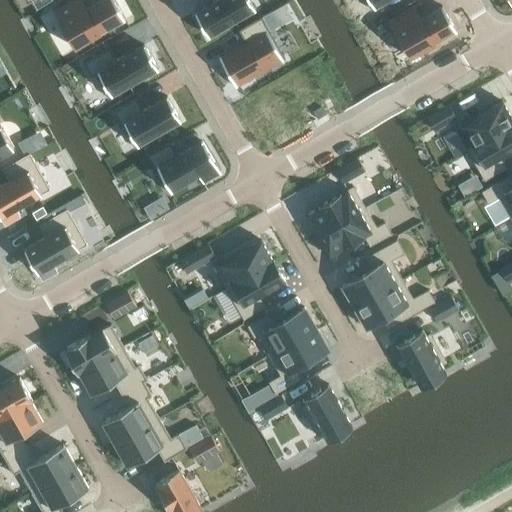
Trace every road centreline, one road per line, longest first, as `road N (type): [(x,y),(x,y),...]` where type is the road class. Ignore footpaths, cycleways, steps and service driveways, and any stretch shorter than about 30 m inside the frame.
road 1 (residential): [(255,175),(12,317)]
road 2 (residential): [(494,36),(255,175)]
road 3 (residential): [(383,397),(255,175)]
road 4 (residential): [(12,317),(122,511)]
road 5 (unknown): [(0,73),(106,262)]
road 6 (residential): [(255,175),(154,0)]
